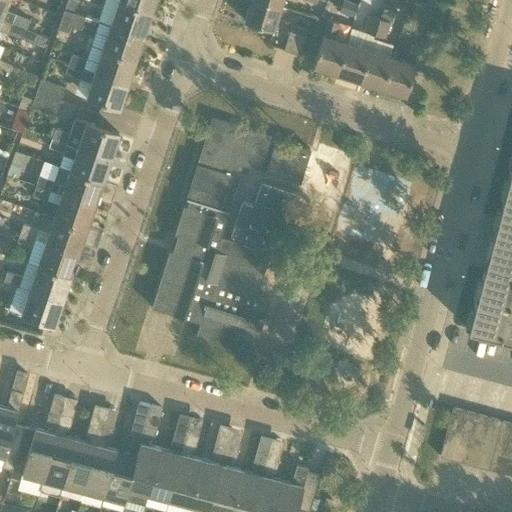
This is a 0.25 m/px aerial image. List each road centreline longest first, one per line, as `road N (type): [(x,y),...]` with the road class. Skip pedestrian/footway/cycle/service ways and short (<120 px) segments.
road 1 (residential): [(80,371),(185,66)]
road 2 (residential): [(390,455),(80,371)]
road 3 (residential): [(390,455),(473,149)]
road 4 (residential): [(473,149),(185,66)]
road 5 (residential): [(473,149),(511,6)]
